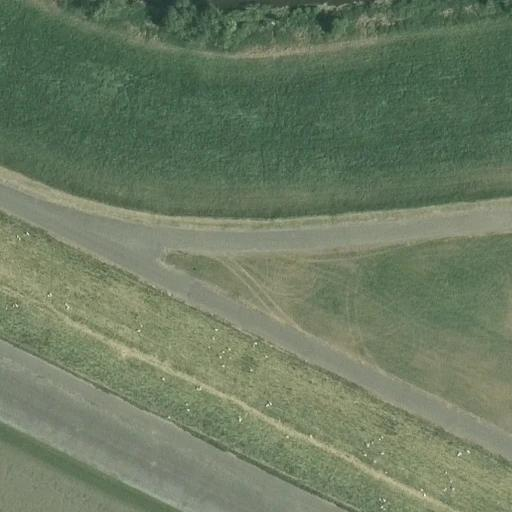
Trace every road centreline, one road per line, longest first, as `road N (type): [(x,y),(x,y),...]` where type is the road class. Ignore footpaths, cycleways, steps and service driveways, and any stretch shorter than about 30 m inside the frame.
road 1 (unclassified): [(511,445),(83,229)]
road 2 (unclassified): [(83,229),(256,227),(511,202)]
